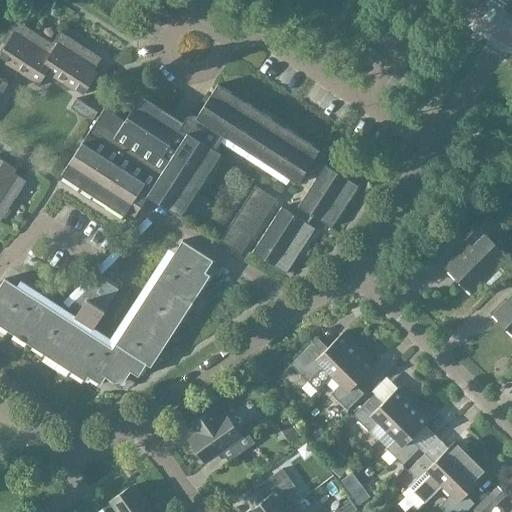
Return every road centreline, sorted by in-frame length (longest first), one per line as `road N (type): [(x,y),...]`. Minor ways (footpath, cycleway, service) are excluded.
road 1 (residential): [(511,11),(359,271)]
road 2 (residential): [(359,271),(140,428)]
road 3 (residential): [(511,426),(359,271)]
